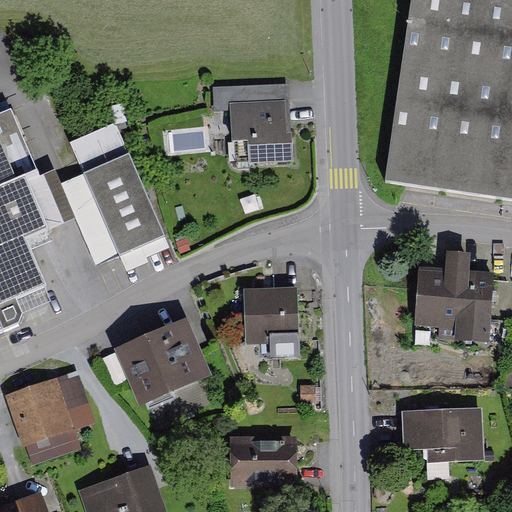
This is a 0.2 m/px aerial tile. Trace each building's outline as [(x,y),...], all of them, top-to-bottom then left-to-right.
[(511,0),(426,0),(400,189),(511,204),(511,0)] [(293,100),(238,103),(240,142),(257,142),(258,164),(303,162),(301,134),(295,134),(293,100)] [(0,335),(100,293),(71,225),(84,220),(103,266),(127,256),(133,270),(174,252),(120,125),(78,142),(92,174),(70,184),(63,169),(49,175),(47,169),(31,176),(5,114),(0,116),(0,335)] [(505,275),(428,268),(422,323),(500,331),(505,275)] [(307,286),(252,287),(254,344),(278,343),(278,360),(309,359),(307,286)] [(198,318),(122,345),(145,406),(220,378),(198,318)] [(64,377),(13,393),(30,446),(81,430),(64,377)] [(492,406),(410,410),(411,448),(431,447),(432,463),(495,460),(492,406)] [(306,435),(235,436),(236,488),(307,486),(306,435)] [(172,511),(155,464),(87,489),(95,511),(172,511)] [(59,511),(51,491),(0,509),(0,511),(59,511)]
